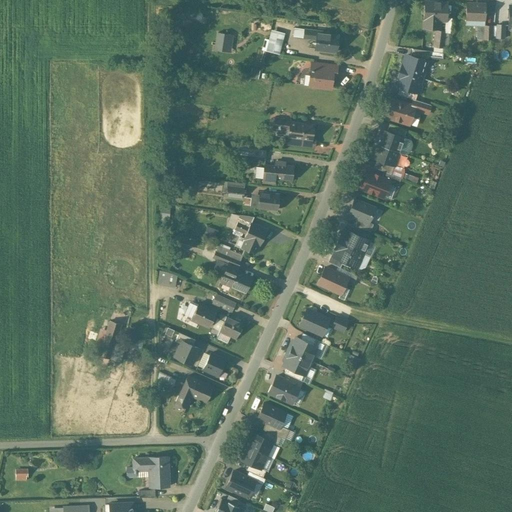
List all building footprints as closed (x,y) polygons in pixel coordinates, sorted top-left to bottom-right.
[(446,4),(434,3),(434,2),(424,1),(423,20),(424,20),(436,20),(446,21),(447,3),(446,3),(446,4)] [(484,4),(466,4),(465,18),(465,25),(483,26),(483,25),(484,25),(484,4)] [(436,20),(424,20),(423,28),(436,29),(436,20)] [(484,25),(483,25),(483,26),(483,39),(491,39),(491,26),(484,25)] [(318,31),(299,29),(298,37),(304,38),(317,40),(318,31)] [(444,31),(436,30),(434,47),(442,48),(444,32),(444,31)] [(338,36),(324,34),(324,32),(318,31),(317,40),(316,49),(335,52),(338,36)] [(444,32),(442,48),(434,47),(433,50),(433,51),(447,53),(449,32),(444,32)] [(227,34),(218,33),(216,46),(225,47),(227,34)] [(281,43),(269,40),(266,51),(278,54),(281,43)] [(430,52),(412,49),(410,56),(427,61),(430,52)] [(410,56),(407,55),(405,56),(400,72),(422,79),(424,72),(426,71),(429,63),(429,62),(427,61),(410,56)] [(337,66),(324,65),(323,70),(333,72),(333,73),(336,74),(337,66)] [(258,78),(259,70),(250,68),(249,76),(258,78)] [(323,70),(310,69),(308,86),(331,89),(333,73),(333,72),(323,70)] [(422,79),(400,72),(396,84),(397,87),(400,88),(417,93),(419,94),(421,88),(420,86),(422,79)] [(417,93),(400,88),(398,95),(413,100),(415,100),(417,93)] [(411,105),(391,99),(389,107),(388,107),(385,109),(384,113),(385,116),(386,116),(386,117),(409,124),(413,110),(414,106),(411,105)] [(415,100),(413,100),(411,105),(414,106),(413,110),(428,114),(430,105),(415,100)] [(313,125),(290,122),(290,120),(274,118),(273,128),(275,128),(275,136),(293,138),(293,137),(312,139),(313,125)] [(406,131),(389,125),(386,132),(404,138),(406,131)] [(386,132),(381,130),(376,144),(398,152),(400,147),(402,147),(405,138),(404,138),(386,132)] [(312,139),(293,137),(293,138),(292,144),(315,147),(316,140),(312,139)] [(398,152),(376,144),(371,157),(377,159),(394,165),(395,166),(397,160),(396,158),(398,152)] [(249,148),(239,147),(238,154),(248,155),(249,148)] [(266,151),(249,148),(248,155),(265,157),(266,151)] [(394,165),(377,159),(374,168),(384,172),(391,174),(394,165)] [(284,162),(275,161),(275,165),(273,179),(292,180),(293,167),(284,166),(284,162)] [(275,165),(265,164),(263,181),(273,182),(273,179),(275,165)] [(391,174),(384,172),(382,178),(389,181),(388,184),(397,188),(401,178),(391,174)] [(380,177),(374,174),(374,175),(367,173),(365,179),(363,178),(359,188),(383,197),(388,184),(389,181),(382,178),(380,177)] [(403,179),(416,182),(418,177),(405,173),(403,179)] [(244,188),(227,186),(226,195),(243,197),(244,188)] [(279,195),(260,192),(259,198),(257,207),(277,210),(279,195)] [(259,198),(252,197),(250,206),(257,207),(259,198)] [(368,222),(374,208),(354,199),(348,214),(367,222),(368,222)] [(160,206),(161,215),(169,213),(168,204),(160,206)] [(254,217),(239,215),(236,222),(249,227),(250,223),(251,223),(254,217)] [(249,227),(236,222),(233,229),(246,234),(249,227)] [(361,228),(346,222),(342,229),(345,231),(345,230),(357,236),(361,228)] [(370,232),(373,224),(368,222),(367,222),(364,229),(370,232)] [(251,223),(250,223),(249,227),(246,234),(244,239),(245,240),(259,245),(259,246),(266,230),(251,223)] [(357,236),(345,230),(345,231),(342,237),(340,236),(337,242),(363,254),(369,241),(357,236)] [(259,245),(245,240),(242,248),(255,254),(259,245)] [(363,254),(337,242),(334,249),(336,250),(333,256),(343,261),(357,267),(363,254)] [(240,262),(216,251),(213,258),(237,268),(240,262)] [(343,261),(333,256),(331,255),(327,262),(340,268),(343,261)] [(236,271),(227,268),(221,282),(230,286),(236,271)] [(347,278),(325,268),(317,284),(340,294),(347,278)] [(167,273),(160,271),(157,284),(164,285),(167,273)] [(251,278),(236,271),(230,286),(245,293),(251,278)] [(357,276),(352,273),(348,281),(354,284),(357,276)] [(235,303),(217,295),(213,304),(231,312),(235,303)] [(216,312),(198,304),(191,320),(208,328),(216,312)] [(328,319),(307,309),(299,325),(321,335),(328,319)] [(242,324),(226,316),(226,317),(223,323),(220,331),(235,338),(242,324)] [(347,321),(336,316),(331,327),(342,332),(347,321)] [(110,322),(100,318),(89,352),(99,356),(110,322)] [(173,331),(168,328),(165,334),(171,336),(173,331)] [(182,341),(192,346),(195,340),(179,333),(175,341),(180,344),(182,341)] [(319,341),(302,333),(300,340),(316,347),(319,341)] [(300,340),(296,338),(293,344),(290,345),(287,351),(312,362),(316,355),(313,353),(316,347),(300,340)] [(174,357),(191,364),(198,349),(192,346),(182,341),(180,344),(174,357)] [(312,362),(287,351),(285,356),(286,359),(283,365),(287,367),(303,374),(306,368),(309,369),(312,362)] [(203,368),(203,369),(218,376),(225,360),(210,353),(206,361),(203,368)] [(203,368),(206,361),(202,359),(198,366),(203,368)] [(303,374),(287,367),(284,373),(300,381),(303,374)] [(176,380),(159,372),(157,381),(158,385),(171,391),(176,380)] [(213,387),(188,376),(181,392),(191,396),(206,403),(213,387)] [(299,387),(276,376),(268,393),(292,403),(299,387)] [(191,396),(181,392),(175,403),(186,408),(191,396)] [(285,413),(263,403),(257,418),(266,422),(279,428),(280,426),(285,413)] [(279,428),(266,422),(263,429),(264,430),(280,438),(284,439),(289,430),(280,426),(279,428)] [(280,438),(264,430),(261,437),(272,442),(272,443),(277,445),(280,438)] [(261,437),(252,433),(249,439),(247,440),(244,445),(266,456),(272,443),(272,442),(261,437)] [(266,456),(244,445),(242,450),(243,453),(240,459),(249,464),(260,469),(260,468),(266,456)] [(167,456),(149,457),(149,458),(133,458),(133,470),(134,470),(134,473),(136,473),(136,470),(149,469),(150,487),(168,486),(168,471),(166,471),(166,457),(167,457),(167,456)] [(260,469),(249,464),(246,470),(249,471),(262,478),(265,471),(260,468),(260,469)] [(247,476),(234,470),(225,489),(248,499),(256,482),(257,480),(247,476)] [(249,471),(247,476),(257,480),(256,482),(263,484),(265,479),(262,478),(249,471)] [(237,505),(239,500),(228,495),(226,500),(237,505)] [(243,511),(245,509),(237,505),(226,500),(221,498),(214,511),(243,511)] [(131,511),(131,503),(123,504),(123,511),(122,511),(131,511)]
